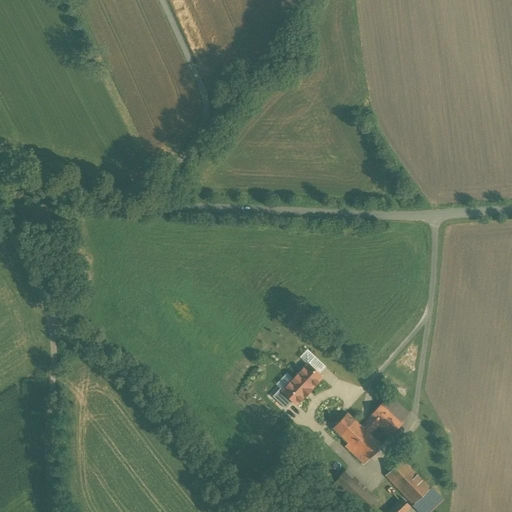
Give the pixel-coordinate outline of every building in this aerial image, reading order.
[(292,406),(319,377),(303,362),(270,395),(283,408),(288,402),(292,406)] [(330,414),(331,412),(312,395),(300,408),(319,425),(325,419),(330,414)] [(408,414),(389,396),(382,403),(401,422),(408,414)] [(381,446),(369,434),(378,425),(390,436),(401,425),(403,423),(401,422),(382,403),(369,416),(370,417),(361,426),(363,428),(348,443),(345,447),(363,464),(381,446)] [(341,408),(332,416),(338,422),(347,413),(341,408)] [(361,426),(347,413),(338,422),(333,427),(332,429),(348,443),(363,428),(361,426)] [(332,416),(330,414),(325,419),(333,427),(338,422),(332,416)] [(430,489),(402,460),(385,476),(413,505),(414,504),(421,511),(422,511),(437,498),(429,489),(430,489)] [(317,471),(324,479),(330,475),(322,466),(317,471)] [(346,471),(328,490),(350,511),(367,511),(378,501),(346,471)] [(414,511),(402,499),(387,511),(414,511)]
